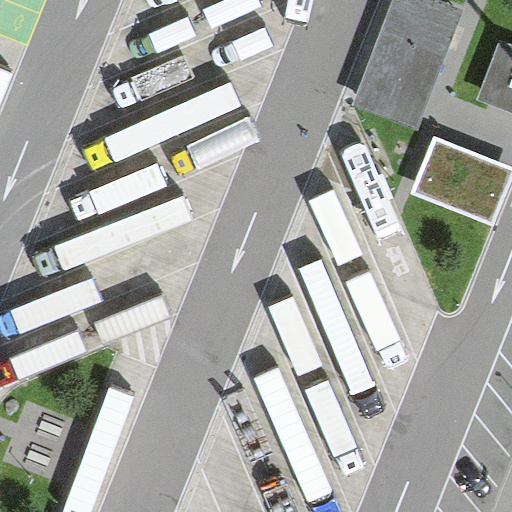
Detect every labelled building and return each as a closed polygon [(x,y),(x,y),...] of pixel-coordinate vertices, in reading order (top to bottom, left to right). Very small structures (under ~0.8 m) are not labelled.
[(216,42),(299,13),(294,0),(225,0),(204,7),(216,42)] [(455,3),(447,0),(390,0),(354,95),(411,117),(417,103),(455,3)] [(511,45),(501,42),(479,99),(511,110),(511,45)] [(147,111),(257,75),(250,52),(189,72),(184,55),(134,72),(147,111)] [(511,172),(511,168),(436,138),(414,193),(492,223),(511,172)]
